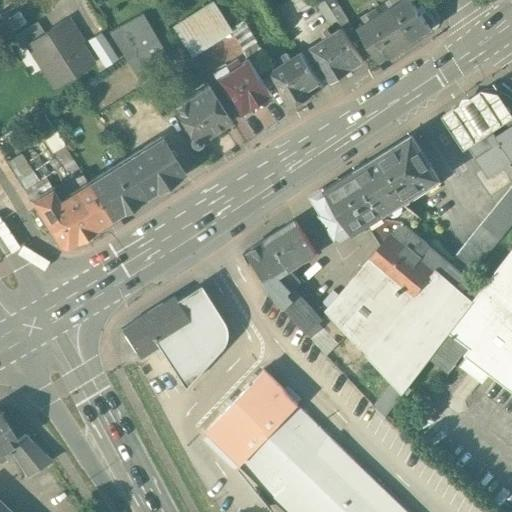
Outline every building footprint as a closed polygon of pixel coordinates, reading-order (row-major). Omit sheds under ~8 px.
[(342,27),(324,0),(310,0),(328,29),(332,34),(342,27)] [(351,22),(337,0),(324,0),(342,27),(351,22)] [(386,0),(361,17),(366,23),(358,29),(380,62),(430,29),(411,0),(386,0)] [(214,4),(174,30),(190,55),(230,29),(214,4)] [(144,14),(109,33),(125,58),(124,58),(138,80),(166,64),(160,53),(165,50),(144,14)] [(45,33),(27,44),(29,46),(55,88),(94,63),(78,38),(80,37),(68,18),(45,33)] [(257,43),(243,21),(230,29),(244,51),(257,43)] [(38,22),(14,38),(22,50),(29,46),(27,44),(45,33),(38,22)] [(342,27),(332,34),(328,29),(324,31),(328,37),(311,48),(332,82),(351,69),(363,61),(342,27)] [(106,36),(94,42),(105,64),(117,58),(106,36)] [(272,66),(257,43),(244,51),(249,60),(258,75),(272,66)] [(302,53),(292,59),(288,52),(283,56),(287,62),(270,73),(292,108),(324,87),(302,53)] [(249,60),(241,65),(237,60),(227,66),(230,71),(217,79),(239,114),(240,113),(245,114),(250,110),(251,105),(252,104),(254,107),(272,96),(258,75),(249,60)] [(208,85),(173,108),(192,138),(191,139),(191,141),(191,143),(192,145),(194,146),(196,146),(198,145),(200,144),(200,142),(201,140),(231,121),(208,85)] [(511,125),(490,141),(483,131),(466,143),(477,159),(488,177),(500,169),(499,169),(511,160),(511,125)] [(65,147),(55,132),(37,143),(47,160),(48,159),(48,158),(65,147)] [(413,135),(381,155),(408,198),(439,178),(413,135)] [(183,174),(160,137),(124,160),(147,196),(183,174)] [(65,147),(48,158),(48,159),(56,170),(61,167),(74,161),(65,147)] [(9,160),(33,195),(46,186),(22,151),(9,160)] [(381,155),(356,171),(384,214),(390,209),(408,198),(381,155)] [(147,196),(124,160),(88,183),(111,219),(147,196)] [(74,161),(61,167),(68,178),(80,170),(74,161)] [(384,214),(356,171),(325,191),(352,233),(368,223),(382,245),(402,222),(387,219),(384,214)] [(71,183),(52,189),(51,188),(31,201),(59,245),(66,247),(78,240),(84,240),(91,236),(92,230),(111,219),(88,183),(75,190),(71,183)] [(511,185),(468,240),(486,255),(511,223),(511,185)] [(352,233),(325,191),(318,195),(316,204),(321,212),(320,215),(335,238),(336,237),(337,238),(341,240),(352,233)] [(422,218),(406,205),(393,213),(390,209),(384,214),(387,219),(402,222),(403,222),(412,230),(422,218)] [(296,220),(269,237),(290,270),(317,253),(296,220)] [(328,307),(326,309),(348,334),(402,393),(435,350),(452,329),(438,318),(468,278),(450,262),(412,230),(403,222),(402,222),(382,245),(339,295),(328,307)] [(290,270),(269,237),(243,253),(264,287),(290,270)] [(482,260),(465,243),(450,262),(468,278),(482,260)] [(511,250),(497,270),(511,281),(511,250)] [(322,320),(293,288),(301,282),(290,270),(264,287),(307,334),(322,320)] [(511,281),(497,270),(452,329),(435,350),(454,365),(464,352),(465,353),(464,354),(511,390),(511,281)] [(183,295),(176,300),(173,296),(121,328),(140,357),(141,357),(158,346),(184,386),(193,377),(221,348),(223,344),(225,341),(226,337),(226,333),(226,329),(225,325),(223,321),(210,301),(200,285),(183,295)] [(334,290),(323,303),(328,307),(339,295),(334,290)] [(322,320),(307,334),(318,345),(330,335),(338,343),(348,334),(329,313),(322,320)] [(407,511),(351,458),(297,404),(298,403),(263,369),(248,385),(248,384),(218,415),(218,416),(204,431),(239,465),(240,464),(288,511),(289,511),(290,511),(407,511)] [(0,414),(0,457),(5,454),(2,450),(9,446),(17,441),(0,414)] [(51,460),(25,435),(17,441),(9,446),(27,474),(51,460)] [(11,511),(0,501),(0,511),(11,511)]
